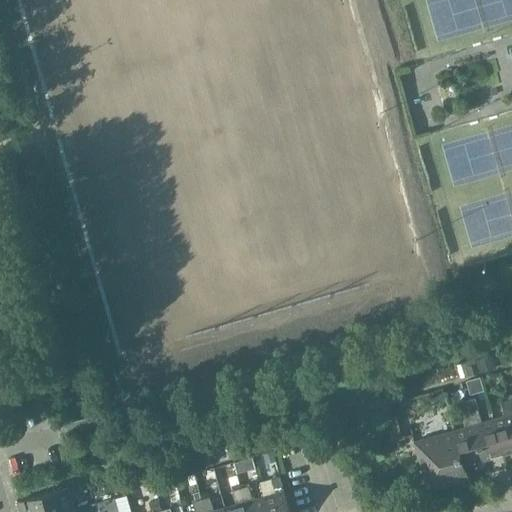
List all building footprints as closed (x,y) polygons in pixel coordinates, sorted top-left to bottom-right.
[(492,355),(477,359),(478,363),(480,373),(495,369),(492,355)] [(477,359),(466,362),(470,376),(480,373),(478,363),(477,359)] [(465,363),(458,365),(461,378),(469,376),(465,363)] [(467,402),(470,411),(484,461),(504,455),(494,420),(482,423),(476,400),(467,402)] [(504,455),(511,452),(511,410),(509,400),(501,403),(505,416),(494,420),(504,455)] [(400,401),(390,404),(392,413),(398,412),(402,406),(400,401)] [(467,401),(459,404),(462,414),(470,411),(467,402),(467,401)] [(454,431),(461,456),(464,466),(465,466),(484,461),(470,411),(462,414),(466,428),(454,431)] [(461,456),(454,431),(414,442),(421,467),(461,456)] [(273,451),(264,454),(267,464),(276,461),(273,451)] [(461,456),(421,467),(429,492),(469,480),(465,466),(464,466),(461,456)] [(276,493),(264,497),(268,511),(290,511),(284,491),(280,477),(272,479),(276,493)] [(122,481),(111,484),(114,497),(115,497),(126,494),(122,481)] [(45,486),(38,488),(40,495),(47,494),(45,486)] [(268,511),(264,497),(253,500),(249,486),(241,488),(247,511),(268,511)] [(66,511),(75,510),(69,488),(18,502),(20,511),(32,508),(32,511),(66,511)] [(225,508),(226,511),(247,511),(241,488),(232,491),(236,505),(225,508)] [(201,500),(205,511),(226,511),(225,508),(214,511),(210,497),(201,500)] [(432,498),(420,502),(422,511),(426,511),(435,509),(432,498)] [(158,500),(149,503),(152,511),(154,511),(161,509),(158,500)] [(205,511),(201,500),(193,502),(196,511),(205,511)]
